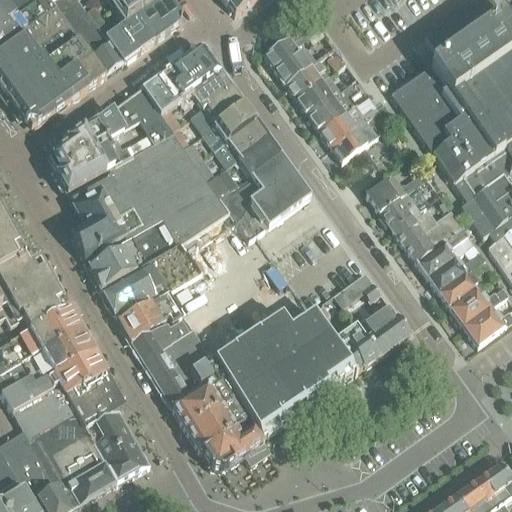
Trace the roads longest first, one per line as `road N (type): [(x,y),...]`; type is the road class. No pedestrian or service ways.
road 1 (residential): [(11,164),(186,480)]
road 2 (residential): [(422,333),(230,68),(229,52)]
road 3 (residential): [(295,511),(376,484),(465,419),(472,406),(456,382)]
road 4 (residential): [(11,164),(195,45),(209,45)]
road 5 (residential): [(229,52),(287,12),(347,9),(360,0)]
